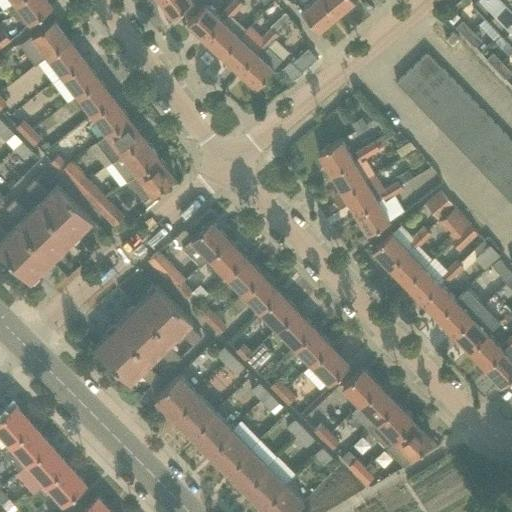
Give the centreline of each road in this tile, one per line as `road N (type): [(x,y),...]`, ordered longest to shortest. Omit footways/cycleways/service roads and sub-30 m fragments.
road 1 (residential): [(497,442),(225,166)]
road 2 (residential): [(24,345),(225,166)]
road 3 (residential): [(225,166),(423,0)]
road 4 (unclassified): [(186,511),(24,345)]
road 5 (residential): [(225,166),(101,0)]
